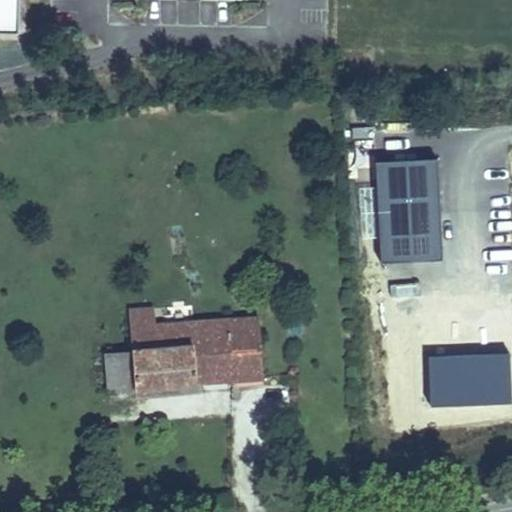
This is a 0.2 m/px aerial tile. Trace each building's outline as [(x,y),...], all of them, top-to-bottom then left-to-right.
[(21,0),(0,0),(0,32),(20,33),(21,0)] [(373,130),(356,128),(353,161),(370,163),(373,130)] [(438,165),(375,165),(381,272),(442,269),(438,165)] [(383,330),(395,330),(394,301),(382,301),(383,330)] [(154,310),(131,312),(134,357),(138,390),(195,384),(192,357),(191,346),(158,349),(156,328),(154,310)] [(258,321),(190,326),(191,346),(192,357),(231,355),(233,381),(262,379),(258,321)] [(190,326),(156,328),(158,349),(191,346),(190,326)] [(231,355),(192,357),(195,384),(233,381),(231,355)] [(134,357),(105,360),(109,393),(138,390),(134,357)]
